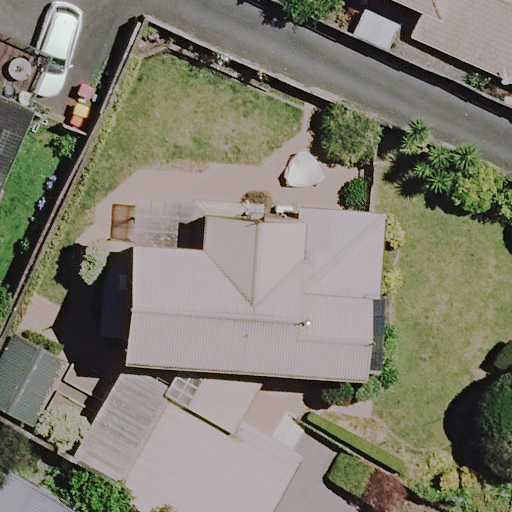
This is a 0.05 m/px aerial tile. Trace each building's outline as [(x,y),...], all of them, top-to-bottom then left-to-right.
[(511,0),(370,0),(429,26),(413,60),(511,104),(511,0)] [(0,155),(15,118),(0,111),(0,155)] [(371,197),(108,171),(90,353),(353,379),(371,197)] [(67,368),(1,336),(0,336),(0,423),(33,439),(67,368)] [(162,389),(95,494),(123,511),(262,511),(289,470),(162,389)] [(67,511),(0,475),(0,511),(67,511)]
